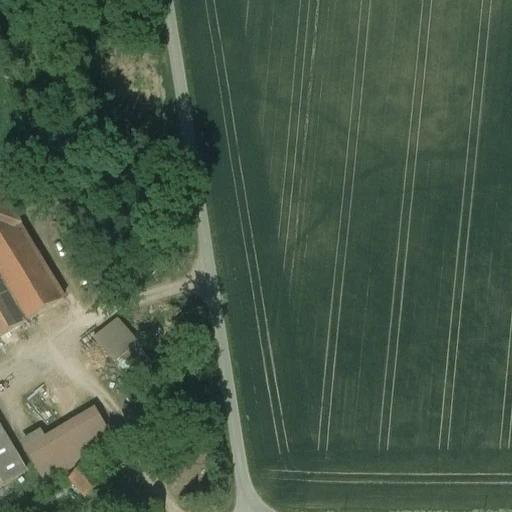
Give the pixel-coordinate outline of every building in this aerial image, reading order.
[(0,238),(19,227),(0,195),(0,238)] [(0,339),(64,301),(19,227),(0,238),(0,339)] [(136,347),(115,322),(94,340),(114,365),(117,362),(136,347)] [(151,365),(136,347),(117,362),(133,381),(151,365)] [(24,451),(45,486),(115,444),(94,409),(24,451)] [(0,431),(0,489),(25,475),(0,431)] [(85,466),(68,480),(84,498),(100,484),(85,466)]
